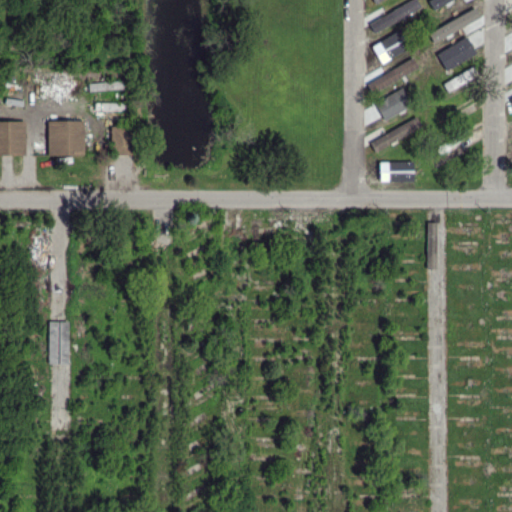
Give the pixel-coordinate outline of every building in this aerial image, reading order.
[(445,34),(442,37),(437,28),(472,7),(477,16),(445,34)] [(438,68),(433,60),(473,37),(477,44),(438,68)] [(403,63),(400,58),(407,55),(409,60),(403,63)] [(431,73),(427,66),(431,63),(435,71),(431,73)] [(440,95),(436,89),(473,67),(477,73),(440,95)] [(416,82),(413,77),(418,74),(421,79),(416,82)] [(434,102),(431,96),(437,92),(440,98),(434,102)] [(440,126),(436,118),(473,96),(477,104),(440,126)] [(433,127),(430,122),(435,119),(438,124),(433,127)] [(0,155),(0,121),(23,121),(23,127),(23,155),(0,155)] [(46,155),(46,127),(46,121),(83,121),(83,128),(83,155),(46,155)] [(110,155),(110,128),(110,127),(131,126),(131,128),(132,154),(110,155)] [(442,164),(437,156),(440,155),(436,148),(464,131),(474,126),(477,131),(478,133),(476,134),(479,139),(465,146),(466,149),(442,164)] [(435,167),(432,160),(436,158),(440,164),(435,167)] [(370,183),(370,176),(413,175),(413,182),(370,183)]
